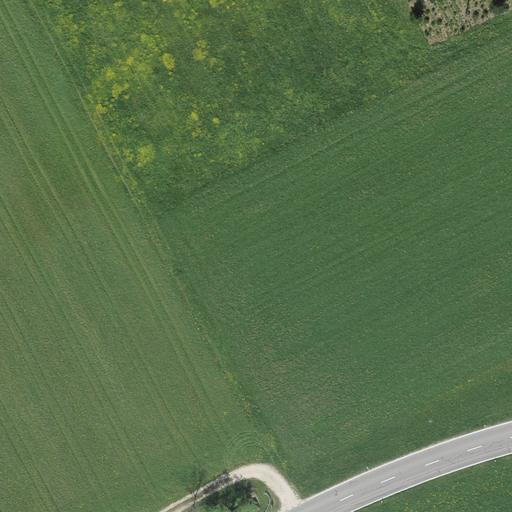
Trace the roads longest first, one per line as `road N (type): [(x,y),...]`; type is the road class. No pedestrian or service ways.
road 1 (tertiary): [(316,511),(511,435)]
road 2 (track): [(308,511),(261,468),(178,511)]
